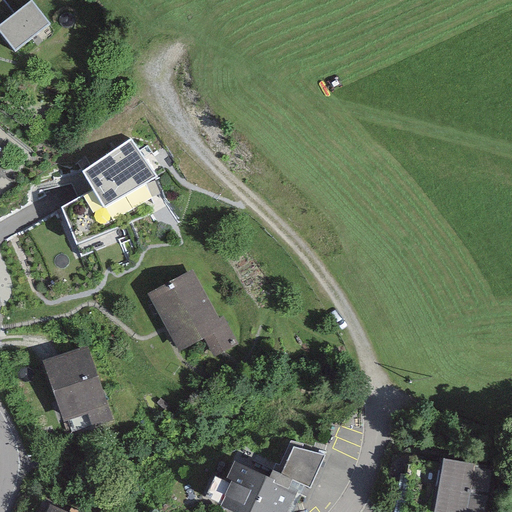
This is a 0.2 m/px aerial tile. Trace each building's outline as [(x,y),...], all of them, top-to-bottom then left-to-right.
[(5,0),(0,0),(0,33),(17,53),(50,26),(32,4),(18,15),(5,0)] [(84,139),(67,120),(55,131),(72,149),(84,139)] [(132,141),(84,179),(90,195),(61,213),(82,258),(119,238),(117,220),(155,205),(148,187),(157,180),(132,141)] [(192,276),(153,297),(181,349),(207,334),(217,352),(235,342),(223,319),(218,322),(192,276)] [(94,348),(43,365),(66,438),(118,422),(94,348)] [(234,461),(214,507),(225,511),(289,511),(301,484),(312,489),(325,459),(292,444),(280,472),(270,468),(267,474),(234,461)] [(467,511),(475,470),(412,459),(409,476),(403,475),(396,511),(467,511)]
